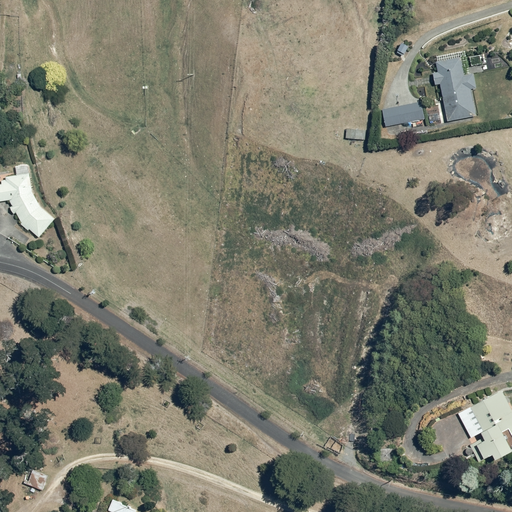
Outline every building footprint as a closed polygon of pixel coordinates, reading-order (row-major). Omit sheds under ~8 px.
[(402,40),(397,50),(404,54),(409,43),(402,40)] [(435,56),(438,71),(431,72),(434,85),(440,84),(447,121),(475,115),(470,86),(476,84),(474,73),(463,75),(459,51),(435,56)] [(424,119),(421,102),(382,109),(385,126),(424,119)] [(365,130),(347,128),(346,139),(364,140),(365,130)] [(15,208),(16,211),(15,212),(22,222),(20,222),(27,231),(30,229),(31,229),(34,233),(38,237),(54,218),(51,215),(48,212),(45,209),(42,206),(40,202),(38,199),(36,195),(34,191),(32,188),(30,184),(29,180),(28,175),(27,171),(27,167),(26,163),(15,166),(16,175),(5,177),(5,179),(1,180),(1,183),(0,182),(0,201),(10,200),(11,202),(12,204),(9,206),(11,210),(15,208)] [(511,449),(511,409),(501,389),(458,413),(474,443),(470,445),(476,456),(481,453),(484,458),(493,453),(495,458),(511,449)] [(49,476),(30,469),(23,488),(43,495),(49,476)] [(108,509),(113,511),(112,511),(134,511),(136,507),(112,497),(108,509)]
